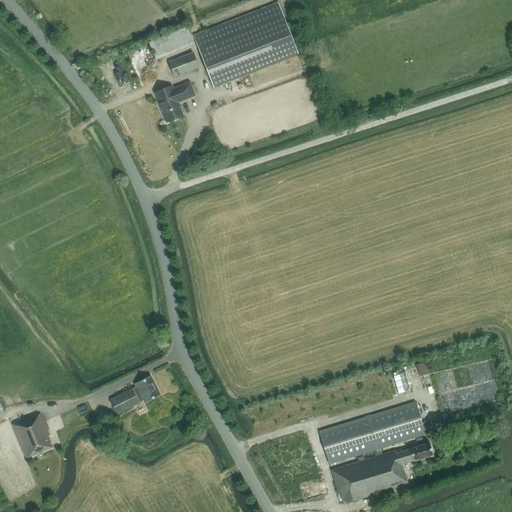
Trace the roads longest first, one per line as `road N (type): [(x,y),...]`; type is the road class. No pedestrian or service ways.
road 1 (unclassified): [(269,511),(182,353),(143,198)]
road 2 (unclassified): [(143,198),(98,110),(5,0)]
